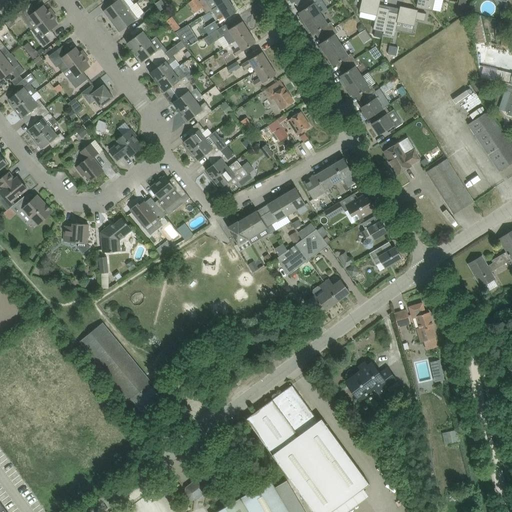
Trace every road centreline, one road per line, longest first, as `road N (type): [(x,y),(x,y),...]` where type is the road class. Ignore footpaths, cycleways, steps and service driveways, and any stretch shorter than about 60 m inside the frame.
road 1 (unclassified): [(96,511),(426,263)]
road 2 (residential): [(352,137),(217,210),(166,156)]
road 3 (residential): [(166,156),(101,204),(64,203),(0,121)]
road 4 (residential): [(166,156),(162,133),(63,0)]
road 5 (residential): [(352,137),(261,0)]
road 6 (track): [(511,501),(472,342)]
road 7 (residential): [(426,263),(352,137)]
